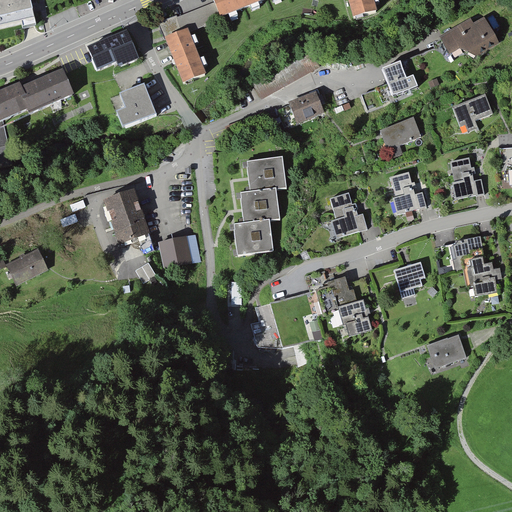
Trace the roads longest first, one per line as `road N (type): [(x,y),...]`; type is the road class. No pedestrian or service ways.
road 1 (residential): [(197,157),(0,229)]
road 2 (residential): [(197,157),(216,324),(235,349)]
road 3 (track): [(501,341),(457,424),(467,460),(511,493)]
road 4 (residential): [(511,211),(350,255)]
road 5 (residential): [(128,11),(194,131),(197,157)]
road 6 (tertiary): [(128,11),(0,67)]
